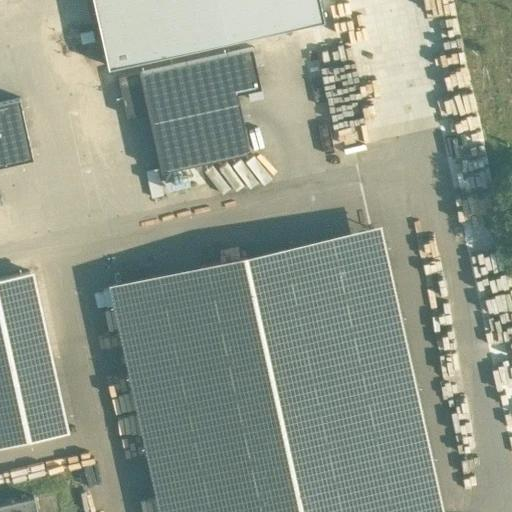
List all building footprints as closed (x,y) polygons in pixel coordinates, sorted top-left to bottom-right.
[(92,0),(107,65),(323,18),(319,0),(92,0)] [(260,86),(251,45),(117,75),(126,115),(148,110),(161,169),(249,149),(237,91),(260,86)] [(19,96),(0,100),(0,162),(33,155),(19,96)] [(431,511),(372,242),(118,298),(164,511),(431,511)] [(0,445),(64,431),(28,270),(0,276),(0,445)] [(38,511),(35,495),(24,497),(0,502),(0,511),(38,511)]
